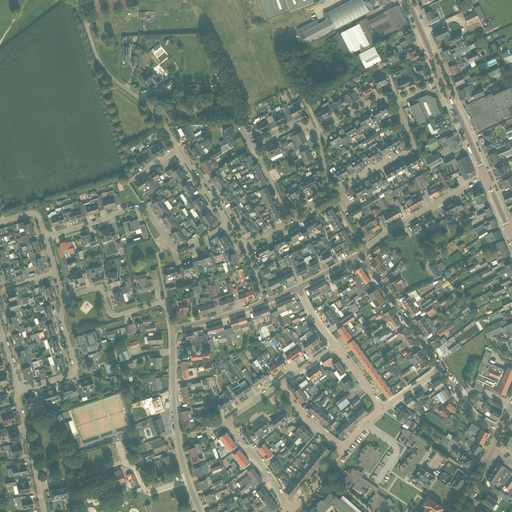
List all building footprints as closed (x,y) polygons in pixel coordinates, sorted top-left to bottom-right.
[(312,0),(258,0),(265,20),(314,3),(312,0)] [(352,0),(350,1),(358,18),(375,9),(374,6),(372,7),(371,6),(369,2),(368,0),(352,0)] [(337,29),(358,18),(350,1),(328,12),(331,18),(336,29),(337,29)] [(432,10),(425,13),(429,21),(431,19),(433,23),(437,21),(444,18),(442,14),(439,8),(440,8),(437,2),(434,3),(430,5),(432,10)] [(479,5),(474,8),(475,12),(479,19),(484,17),(479,5)] [(399,13),(397,9),(393,11),(372,22),(369,23),(377,39),(390,32),(389,31),(388,29),(391,28),(392,29),(391,29),(392,31),(405,25),(399,13)] [(297,30),(305,45),(336,29),(331,18),(328,12),(323,14),(326,20),(306,30),(304,26),(297,30)] [(464,18),(468,26),(479,20),(479,19),(475,12),(464,18)] [(437,31),(433,32),(437,40),(441,39),(444,38),(445,38),(450,35),(446,26),(444,27),(444,26),(443,27),(437,30),(437,31)] [(400,45),(395,47),(398,52),(403,50),(402,47),(408,44),(411,43),(416,40),(412,32),(407,35),(404,36),(405,38),(399,41),(400,45)] [(445,38),(444,38),(447,45),(454,42),(455,42),(456,42),(453,36),(451,37),(450,35),(445,38)] [(444,57),(459,51),(464,48),(460,39),(455,42),(457,47),(450,50),(449,49),(442,52),(444,57)] [(158,43),(150,51),(155,56),(158,54),(159,55),(161,53),(159,50),(162,47),(158,43)] [(374,46),(372,48),(371,45),(360,51),(361,53),(359,54),(366,68),(381,60),(374,46)] [(127,48),(127,46),(122,46),(122,52),(123,52),(123,60),(126,60),(126,63),(130,63),(131,60),(130,60),(130,54),(130,48),(127,48)] [(468,46),(464,48),(459,51),(444,57),(447,62),(454,59),(455,61),(462,58),(460,54),(470,50),(468,46)] [(414,49),(407,53),(408,54),(411,61),(419,57),(417,53),(415,50),(414,49)] [(386,61),(386,62),(387,65),(391,63),(399,59),(398,57),(406,53),(405,50),(396,54),(397,56),(390,59),(386,61)] [(476,52),(466,56),(469,62),(479,57),(476,52)] [(503,58),(505,64),(511,61),(511,55),(503,58)] [(390,75),(389,70),(387,67),(387,66),(386,62),(380,64),(382,69),(384,74),(381,75),(382,77),(375,81),(376,84),(378,88),(385,85),(385,86),(385,85),(385,84),(386,84),(386,85),(390,83),(387,76),(390,75)] [(465,67),(463,62),(456,65),(456,64),(453,65),(449,67),(452,75),(457,73),(462,71),(461,68),(465,67)] [(423,67),(416,70),(420,80),(428,76),(423,67)] [(147,83),(148,84),(150,83),(152,84),(151,85),(155,89),(163,82),(159,77),(158,78),(152,70),(147,75),(143,78),(144,80),(146,83),(147,83)] [(491,80),(497,77),(497,76),(494,71),(488,74),(491,80)] [(482,75),(479,76),(476,77),(475,75),(470,78),(469,76),(469,77),(468,73),(459,77),(454,79),(457,85),(461,83),(464,82),(463,79),(467,78),(469,83),(483,76),(482,75)] [(410,74),(402,78),(403,81),(406,87),(412,84),(410,80),(413,79),(410,74)] [(173,75),(164,83),(168,87),(170,85),(172,86),(177,86),(180,86),(177,83),(178,81),(173,75)] [(403,81),(402,78),(394,81),(396,86),(399,85),(401,89),(406,87),(403,81)] [(370,86),(373,84),(371,80),(370,80),(369,80),(366,82),(363,84),(365,87),(362,89),(366,95),(373,91),(370,86)] [(468,102),(485,95),(482,89),(476,92),(472,84),(471,82),(467,84),(468,86),(459,90),(460,91),(459,91),(462,98),(466,96),(468,102)] [(478,129),(483,127),(503,118),(504,122),(511,118),(511,112),(510,108),(511,106),(511,86),(511,85),(499,90),(493,93),(467,104),(467,105),(468,104),(478,129)] [(347,94),(344,96),(345,98),(348,103),(351,101),(352,103),(359,99),(357,94),(359,92),(357,88),(356,87),(350,90),(351,93),(348,95),(347,94)] [(419,103),(427,121),(441,115),(441,114),(443,113),(437,100),(433,99),(434,98),(431,97),(430,98),(427,96),(416,101),(417,103),(419,103)] [(348,103),(345,98),(340,100),(340,99),(333,103),(335,107),(338,111),(343,108),(342,107),(348,103)] [(293,105),(294,107),(298,116),(303,113),(301,109),(305,107),(301,99),(298,101),(298,102),(293,104),(293,105)] [(321,120),(325,118),(325,119),(329,116),(332,115),(328,109),(331,107),(327,100),(321,104),(324,109),(317,113),(319,116),(321,120)] [(410,106),(418,125),(427,121),(419,103),(417,103),(410,106)] [(294,107),(289,109),(287,104),(283,105),(284,107),(285,109),(288,115),(291,113),(293,118),(298,116),(294,107)] [(388,115),(393,113),(389,107),(386,108),(384,104),(379,107),(383,114),(385,117),(385,118),(388,115)] [(172,121),(176,118),(177,117),(176,116),(179,114),(179,113),(180,112),(178,109),(176,110),(173,105),(171,106),(167,108),(170,112),(167,114),(172,121)] [(288,115),(285,109),(284,107),(280,109),(281,110),(276,112),(282,123),(287,121),(284,116),(288,115)] [(375,113),(373,114),(374,117),(377,121),(385,117),(383,114),(379,107),(373,110),(375,113)] [(271,114),(272,115),(269,117),(271,123),(275,121),(277,126),(282,123),(276,112),(271,114)] [(379,126),(377,121),(374,117),(371,118),(368,113),(363,116),(369,127),(372,125),(374,124),(377,128),(379,126)] [(260,121),(265,131),(270,129),(268,124),(271,123),(269,117),(267,114),(264,115),(265,118),(260,121)] [(367,128),(369,127),(363,116),(358,119),(361,124),(359,126),(361,131),(362,131),(367,128)] [(437,129),(439,133),(444,131),(448,129),(445,121),(446,121),(445,117),(443,118),(443,117),(441,118),(441,117),(440,118),(433,121),(434,122),(430,123),(432,127),(433,131),(437,129)] [(260,133),(265,131),(260,121),(259,118),(254,120),(255,121),(253,122),(254,124),(252,125),(255,130),(258,129),(260,133)] [(358,125),(355,127),(353,122),(348,125),(354,137),(355,137),(358,135),(357,133),(361,131),(359,126),(358,125)] [(346,139),(347,142),(351,140),(351,139),(354,137),(348,125),(343,128),(345,133),(342,134),(346,139)] [(194,135),(195,138),(202,133),(200,130),(193,134),(189,126),(187,127),(187,126),(178,130),(181,136),(184,135),(186,139),(194,135)] [(235,135),(231,126),(228,127),(227,126),(223,128),(225,134),(223,136),(224,139),(220,142),(222,147),(234,140),(232,136),(235,135)] [(496,138),(496,137),(497,136),(494,130),(487,133),(488,133),(483,135),(487,144),(485,145),(487,150),(495,146),(496,148),(498,147),(499,147),(499,146),(500,146),(500,145),(501,144),(501,143),(501,142),(501,141),(500,141),(500,140),(499,139),(498,138),(497,138),(496,138)] [(290,133),(291,137),(293,136),(295,140),(304,136),(302,132),(297,134),(296,131),(290,133)] [(339,146),(343,144),(341,142),(346,139),(342,134),(340,136),(337,131),(332,134),(339,146)] [(205,135),(203,133),(204,132),(203,132),(202,133),(195,138),(197,141),(202,138),(202,137),(205,135)] [(339,146),(332,134),(327,137),(330,141),(327,143),(330,149),(334,146),(335,149),(339,147),(339,146)] [(306,141),(304,136),(295,140),(292,142),(294,147),(293,147),(295,151),(296,150),(302,147),(303,147),(302,143),(306,141)] [(392,137),(398,147),(403,144),(398,137),(395,139),(394,136),(392,137)] [(448,136),(443,138),(441,138),(443,142),(442,143),(444,146),(444,147),(445,147),(446,147),(447,147),(448,147),(449,147),(450,150),(458,146),(453,136),(448,137),(448,136)] [(392,137),(390,138),(392,141),(389,142),(393,150),(398,147),(392,137)] [(161,145),(156,148),(161,154),(166,151),(164,149),(167,147),(162,140),(160,142),(161,145)] [(500,160),(501,163),(505,161),(504,157),(511,152),(511,150),(511,148),(511,147),(511,140),(504,145),(506,149),(497,153),(496,152),(489,155),(487,156),(491,163),(493,162),(500,160)] [(383,142),(389,152),(393,150),(389,142),(386,144),(384,141),(383,142)] [(384,155),(389,152),(383,142),(381,143),(383,146),(379,148),(381,151),(384,155)] [(195,158),(199,155),(201,157),(206,153),(204,150),(206,148),(203,143),(199,145),(196,147),(195,145),(192,147),(193,148),(191,150),(190,150),(195,158)] [(284,150),(283,146),(282,146),(279,147),(277,143),(272,145),(277,155),(285,151),(284,150)] [(277,155),(272,145),(267,147),(269,152),(266,153),(268,159),(273,157),(277,155)] [(370,150),(376,160),(381,157),(378,153),(381,151),(379,148),(378,145),(375,147),(374,145),(369,148),(370,150)] [(161,154),(156,148),(153,150),(151,147),(147,149),(150,155),(153,153),(156,158),(161,154)] [(303,151),(302,147),(296,150),(298,153),(300,153),(302,157),(310,153),(308,148),(303,151)] [(145,156),(142,158),(146,164),(151,161),(148,157),(150,155),(147,149),(142,152),(145,156)] [(213,159),(222,153),(219,149),(209,155),(211,158),(212,160),(213,159)] [(371,163),(376,160),(370,150),(367,152),(366,150),(361,153),(362,154),(366,160),(369,159),(371,163)] [(305,166),(310,163),(308,160),(313,158),(310,153),(302,157),(304,162),(302,163),(304,166),(305,166)] [(418,153),(413,156),(417,163),(420,162),(422,164),(424,163),(422,161),(420,157),(418,153)] [(443,161),(441,157),(439,154),(438,153),(425,160),(431,169),(443,161)] [(357,156),(354,158),(360,169),(365,166),(363,162),(366,160),(362,154),(357,156)] [(141,168),(146,164),(142,158),(140,155),(132,160),(136,166),(139,165),(141,168)] [(243,165),(252,160),(250,155),(245,157),(243,159),(244,162),(242,163),(243,165)] [(413,156),(408,159),(414,169),(416,168),(414,165),(417,163),(413,156)] [(453,156),(445,161),(447,166),(456,160),(453,156)] [(472,166),(468,156),(464,158),(460,160),(457,162),(460,171),(472,166)] [(218,166),(216,163),(214,160),(213,159),(212,160),(211,158),(201,164),(204,170),(203,170),(206,174),(217,167),(218,166)] [(356,172),(360,169),(354,158),(351,160),(351,161),(347,164),(350,169),(353,168),(356,172)] [(413,170),(414,169),(408,159),(404,161),(407,167),(408,169),(411,167),(413,170)] [(247,168),(250,167),(255,165),(252,160),(243,165),(243,166),(246,165),(247,168)] [(404,169),(407,167),(404,161),(403,160),(398,162),(404,173),(405,172),(404,169)] [(508,174),(511,172),(506,161),(505,161),(501,163),(499,164),(500,167),(497,169),(500,176),(508,172),(508,174)] [(402,174),(404,173),(398,162),(393,165),(398,173),(401,171),(402,174)] [(255,165),(250,167),(252,171),(249,172),(250,173),(260,169),(257,164),(255,165)] [(340,169),(345,178),(350,175),(348,171),(350,169),(347,164),(343,166),(343,167),(340,169)] [(214,184),(224,177),(221,173),(228,168),(226,165),(219,170),(219,169),(213,173),(215,176),(211,179),(211,180),(210,180),(211,183),(213,182),(214,184)] [(398,173),(393,165),(389,168),(395,178),(396,177),(395,174),(398,173)] [(464,180),(476,175),(472,166),(460,171),(462,175),(464,180)] [(171,175),(173,178),(176,176),(183,172),(180,167),(175,170),(173,167),(166,172),(168,176),(170,176),(171,175)] [(340,181),(345,178),(340,169),(339,167),(335,170),(336,170),(331,173),(335,179),(338,177),(340,181)] [(395,178),(389,168),(384,171),(388,178),(392,176),(393,179),(395,178)] [(250,175),(253,174),(255,177),(262,174),(260,169),(250,173),(250,175)] [(154,179),(152,180),(155,186),(157,188),(160,186),(159,184),(163,181),(156,171),(151,174),(154,179)] [(173,178),(172,179),(174,183),(176,181),(178,185),(183,182),(182,179),(186,176),(187,176),(185,173),(184,174),(183,172),(176,176),(173,178)] [(307,177),(313,187),(318,185),(317,182),(319,180),(317,172),(312,173),(312,174),(307,177)] [(434,187),(439,194),(446,190),(443,186),(447,184),(440,172),(436,174),(440,181),(433,185),(434,187)] [(255,177),(256,180),(254,182),(254,183),(264,178),(262,174),(255,177)] [(379,174),(374,177),(378,185),(380,188),(383,186),(383,185),(387,182),(386,181),(384,177),(381,178),(379,174)] [(427,185),(423,178),(421,175),(415,178),(421,188),(427,185)] [(368,186),(372,191),(373,194),(378,191),(375,187),(378,185),(374,177),(373,177),(373,176),(370,178),(370,179),(369,180),(371,184),(368,186)] [(511,176),(510,177),(510,178),(502,181),(505,188),(509,187),(510,190),(511,189),(511,188),(511,176)] [(148,191),(148,192),(152,190),(151,189),(155,186),(152,180),(149,182),(146,177),(141,181),(145,187),(148,191)] [(229,181),(227,182),(224,177),(214,184),(217,189),(222,185),(223,188),(229,185),(229,184),(230,183),(229,181)] [(300,182),(303,188),(305,191),(305,190),(307,189),(308,190),(313,187),(307,177),(302,180),(301,178),(298,179),(300,182)] [(259,187),(262,186),(267,183),(264,178),(254,183),(255,185),(258,183),(259,187)] [(142,189),(145,187),(141,181),(136,184),(139,189),(137,191),(140,196),(143,194),(144,193),(142,189)] [(184,188),(186,191),(193,187),(190,182),(185,185),(183,182),(178,185),(181,190),(184,188)] [(224,199),(234,192),(235,191),(232,187),(235,185),(233,182),(229,185),(223,188),(225,191),(220,194),(224,199)] [(293,188),(298,196),(302,194),(300,189),(303,188),(300,182),(297,184),(298,186),(293,188)] [(371,194),(372,191),(368,186),(366,187),(363,183),(358,186),(363,194),(366,192),(367,194),(369,195),(371,194)] [(430,189),(427,191),(429,194),(431,198),(439,194),(434,187),(433,185),(429,187),(430,189)] [(287,189),(284,191),(287,197),(290,195),(293,199),(298,196),(293,188),(292,186),(287,189)] [(353,195),(356,201),(364,196),(363,194),(358,186),(353,189),(356,193),(353,195)] [(188,200),(193,197),(192,194),(196,191),(193,187),(186,191),(182,194),(184,197),(187,201),(188,200)] [(257,194),(260,192),(261,195),(271,191),(270,189),(268,190),(266,187),(262,189),(259,190),(256,192),(257,194)] [(506,196),(503,197),(509,211),(511,209),(511,188),(511,189),(511,191),(511,193),(511,194),(510,192),(505,194),(506,196)] [(484,195),(484,196),(485,195),(482,190),(479,191),(478,189),(472,192),(473,192),(474,193),(473,194),(476,199),(484,195)] [(114,190),(106,193),(107,196),(111,208),(117,206),(115,200),(118,199),(118,201),(118,198),(116,193),(115,193),(114,190)] [(260,200),(261,202),(271,197),(269,194),(271,193),(271,191),(261,195),(263,199),(260,200)] [(237,197),(234,192),(224,199),(227,204),(231,200),(233,203),(239,200),(239,199),(241,198),(239,196),(237,197)] [(409,211),(417,207),(413,200),(410,194),(405,197),(407,201),(405,202),(409,211)] [(99,198),(100,202),(101,204),(104,203),(105,209),(111,208),(107,196),(103,197),(102,195),(98,196),(99,198)] [(152,204),(155,209),(162,204),(160,201),(162,200),(159,195),(158,196),(154,198),(156,201),(152,204)] [(417,198),(413,200),(417,207),(424,203),(422,198),(419,195),(416,197),(417,198)] [(478,208),(478,209),(482,208),(485,206),(483,203),(486,201),(484,196),(484,195),(476,199),(475,199),(477,203),(474,205),(476,209),(478,208)] [(195,200),(193,197),(188,200),(187,201),(187,202),(189,206),(191,209),(193,208),(203,202),(200,197),(195,200)] [(264,202),(266,205),(275,201),(274,199),(272,200),(271,197),(261,202),(261,203),(264,202)] [(100,202),(99,198),(90,201),(92,206),(94,214),(100,212),(99,210),(102,209),(101,204),(100,202)] [(233,214),(241,209),(238,204),(243,201),(241,198),(239,199),(239,200),(233,203),(235,206),(230,209),(233,214)] [(384,210),(388,208),(382,198),(379,200),(384,210)] [(87,210),(88,215),(94,214),(92,206),(90,201),(82,204),(83,209),(84,211),(87,210)] [(265,210),(265,211),(275,207),(274,203),(276,202),(275,201),(266,205),(267,209),(265,210)] [(455,214),(458,213),(456,210),(459,209),(463,207),(459,201),(456,203),(455,202),(450,205),(455,214)] [(164,213),(169,210),(166,206),(167,206),(165,202),(162,204),(155,209),(158,214),(163,211),(164,213)] [(195,212),(195,211),(198,215),(203,212),(201,209),(206,206),(203,202),(193,208),(195,212)] [(73,207),(77,219),(83,217),(81,210),(83,209),(82,204),(73,206),(73,207)] [(449,218),(455,214),(450,205),(444,208),(449,218)] [(65,210),(67,217),(70,216),(71,221),(77,219),(73,207),(65,210)] [(241,215),(243,218),(249,215),(247,212),(244,207),(241,209),(233,214),(237,218),(241,215)] [(269,212),(270,215),(280,210),(279,209),(277,210),(275,207),(265,211),(266,213),(269,212)] [(391,213),(395,219),(402,215),(398,207),(394,209),(395,211),(391,213)] [(487,217),(493,214),(490,207),(483,210),(482,208),(478,209),(476,210),(476,211),(479,217),(485,214),(487,217)] [(327,217),(336,212),(335,210),(333,212),(331,208),(330,209),(324,213),(322,214),(323,216),(326,214),(327,216),(327,217)] [(166,216),(161,219),(165,224),(172,219),(174,218),(172,215),(172,214),(174,213),(172,209),(169,210),(164,213),(166,216)] [(374,218),(379,216),(375,209),(370,212),(374,218)] [(67,217),(65,210),(62,210),(59,211),(58,211),(56,212),(57,214),(57,217),(60,224),(65,223),(64,218),(67,217)] [(272,218),(269,220),(270,221),(280,217),(278,213),(281,212),(280,210),(270,215),(272,218)] [(200,221),(202,224),(213,217),(210,212),(205,215),(203,212),(198,215),(201,220),(200,221)] [(327,224),(337,218),(335,215),(337,214),(336,212),(327,217),(329,221),(327,222),(327,224)] [(388,223),(395,219),(391,213),(388,215),(387,213),(383,215),(388,223)] [(473,213),(470,214),(467,216),(459,220),(461,225),(466,223),(476,219),(473,213)] [(57,217),(57,214),(53,215),(53,216),(48,218),(50,222),(52,221),(54,226),(60,224),(57,217)] [(245,221),(240,224),(240,225),(241,227),(242,227),(243,229),(254,222),(251,218),(249,215),(243,218),(245,221)] [(208,231),(213,227),(211,224),(216,221),(213,217),(202,224),(204,227),(206,226),(208,231)] [(427,223),(425,224),(428,230),(433,227),(434,228),(436,231),(448,225),(445,219),(437,224),(434,219),(433,220),(431,217),(425,221),(427,223)] [(310,220),(309,221),(313,229),(316,234),(320,231),(322,233),(324,232),(323,227),(321,224),(320,222),(319,220),(316,222),(314,218),(313,218),(312,218),(310,219),(310,220)] [(328,225),(331,224),(333,227),(342,221),(341,220),(339,221),(337,218),(327,224),(328,225)] [(486,228),(490,226),(491,228),(494,227),(498,225),(495,218),(491,220),(489,221),(483,223),(473,229),(476,233),(485,227),(485,228),(486,228)] [(135,230),(136,230),(141,229),(138,219),(132,221),(133,221),(130,222),(130,220),(123,222),(126,233),(133,231),(133,230),(135,230)] [(172,219),(165,224),(168,229),(172,226),(174,228),(179,225),(176,221),(174,222),(172,219)] [(368,223),(373,231),(380,227),(376,219),(368,223)] [(366,235),(373,231),(368,223),(367,220),(359,224),(361,228),(363,231),(366,235)] [(25,224),(24,221),(18,223),(20,229),(19,229),(20,232),(24,231),(32,229),(30,223),(25,224)] [(255,221),(254,222),(243,229),(245,231),(244,231),(245,234),(246,233),(251,230),(253,233),(259,229),(260,229),(255,221)] [(306,228),(303,229),(307,235),(310,233),(312,232),(311,230),(313,229),(309,221),(304,224),(306,228)] [(336,232),(338,230),(342,227),(341,224),(343,223),(342,221),(333,227),(335,230),(332,231),(333,233),(336,232)] [(413,234),(416,238),(418,240),(422,239),(420,235),(418,235),(416,232),(418,230),(420,233),(423,232),(421,229),(418,223),(412,227),(415,232),(413,234)] [(171,234),(175,239),(186,231),(184,228),(182,229),(179,225),(174,228),(176,231),(171,234)] [(293,230),(298,238),(303,235),(304,237),(307,235),(303,229),(300,231),(298,227),(293,230)] [(22,241),(29,239),(28,237),(35,234),(33,228),(32,229),(24,231),(20,232),(21,236),(22,241)] [(339,232),(337,233),(334,235),(335,237),(338,235),(340,238),(349,233),(348,231),(346,232),(344,229),(339,232)] [(107,230),(100,232),(101,237),(102,239),(103,243),(107,242),(116,239),(116,236),(114,232),(110,233),(110,231),(107,230)] [(288,239),(291,244),(294,242),(295,243),(299,241),(298,238),(293,230),(288,233),(291,237),(288,239)] [(492,231),(484,236),(488,243),(496,240),(497,239),(501,237),(498,230),(493,233),(492,231)] [(186,231),(175,239),(178,244),(182,241),(184,243),(185,243),(189,240),(187,237),(185,234),(187,233),(186,231)] [(342,243),(349,239),(347,236),(350,234),(349,233),(340,238),(342,243)] [(97,244),(94,236),(90,237),(89,234),(81,237),(83,241),(84,246),(91,244),(91,246),(97,244)] [(217,243),(219,246),(228,240),(225,235),(223,236),(221,234),(215,238),(218,242),(217,243)] [(291,244),(288,239),(285,240),(283,236),(278,238),(282,247),(284,250),(289,248),(288,246),(291,244)] [(275,245),(272,247),(275,252),(276,254),(279,253),(280,248),(282,247),(278,238),(273,241),(275,245)] [(26,246),(27,249),(30,248),(31,248),(38,246),(37,240),(31,242),(30,239),(29,239),(22,241),(24,246),(26,246)] [(352,243),(349,239),(342,243),(341,244),(343,249),(345,248),(346,249),(352,245),(351,244),(352,243)] [(121,240),(116,241),(118,250),(119,250),(121,255),(124,254),(124,250),(123,248),(122,245),(121,240)] [(225,253),(229,252),(230,252),(228,247),(232,245),(228,240),(219,246),(221,250),(222,249),(223,250),(225,253)] [(63,252),(59,253),(61,258),(63,266),(67,265),(64,257),(64,255),(74,252),(73,247),(73,248),(72,246),(71,241),(68,242),(69,244),(67,244),(66,241),(60,243),(63,252)] [(496,252),(506,248),(503,241),(498,243),(496,243),(497,244),(493,245),(496,252)] [(310,249),(313,254),(316,253),(313,247),(311,243),(307,245),(309,250),(310,249)] [(267,244),(262,246),(268,258),(272,256),(271,254),(275,252),(272,247),(269,248),(267,244)] [(0,256),(5,255),(9,254),(6,246),(6,245),(0,247),(0,256)] [(27,253),(29,258),(37,255),(36,252),(40,251),(38,246),(31,248),(30,248),(27,249),(28,253),(27,253)] [(259,253),(256,255),(257,258),(259,261),(262,259),(263,262),(268,260),(268,258),(262,246),(256,249),(259,253)] [(375,263),(377,266),(383,261),(386,259),(389,257),(386,254),(383,256),(380,252),(382,250),(378,246),(372,251),(375,254),(376,255),(373,257),(373,258),(372,259),(375,263)] [(509,254),(506,248),(496,252),(499,258),(502,257),(509,254)] [(321,255),(318,257),(321,262),(324,260),(325,262),(333,258),(330,254),(330,253),(328,250),(320,254),(321,255)] [(209,252),(203,254),(206,262),(207,266),(216,263),(214,258),(211,259),(209,252)] [(230,255),(229,252),(225,253),(223,254),(225,263),(229,262),(237,259),(235,253),(230,255)] [(9,254),(5,255),(0,256),(0,262),(5,261),(6,264),(10,263),(9,260),(10,259),(9,254)] [(200,263),(197,264),(199,271),(204,270),(203,267),(204,267),(207,266),(206,262),(203,254),(197,256),(200,263)] [(31,266),(35,265),(43,263),(41,257),(38,258),(37,255),(29,258),(31,263),(29,263),(28,265),(28,266),(28,267),(31,266)] [(293,265),(290,259),(288,256),(288,255),(284,257),(289,267),(293,265)] [(291,255),(289,257),(290,259),(293,265),(293,266),(295,271),(298,269),(301,275),(302,275),(304,275),(304,274),(307,272),(305,267),(304,266),(303,263),(303,262),(302,262),(299,263),(299,262),(298,261),(297,261),(295,261),(293,258),(291,255)] [(308,261),(309,264),(307,265),(309,268),(312,266),(313,269),(320,265),(317,260),(315,256),(311,257),(312,258),(308,261)] [(389,257),(377,266),(378,268),(382,273),(386,270),(387,271),(391,268),(388,264),(391,260),(390,259),(389,257)] [(228,271),(231,270),(234,269),(233,266),(239,264),(237,259),(229,262),(225,263),(226,265),(228,271)] [(192,260),(187,262),(191,274),(199,271),(197,264),(194,265),(192,260)] [(183,269),(180,270),(182,277),(191,274),(187,262),(181,264),(183,269)] [(500,271),(501,274),(511,268),(511,262),(505,266),(506,268),(499,271),(500,271)] [(14,267),(11,268),(11,266),(10,263),(6,264),(7,267),(2,269),(3,274),(14,271),(15,271),(14,267)] [(43,263),(35,265),(36,269),(34,270),(36,274),(41,273),(40,270),(44,269),(43,263)] [(101,273),(101,271),(105,269),(105,263),(102,263),(102,267),(100,267),(99,267),(95,268),(89,269),(92,278),(96,277),(96,278),(101,276),(101,273)] [(400,263),(395,271),(397,274),(403,269),(400,263)] [(435,278),(441,275),(435,264),(429,268),(435,278)] [(182,277),(180,270),(180,268),(177,269),(175,266),(170,267),(173,276),(175,275),(177,279),(182,277)] [(165,281),(169,280),(168,278),(173,276),(170,267),(164,269),(165,273),(163,274),(165,281)] [(266,278),(270,276),(272,276),(268,267),(266,268),(262,271),(266,278)] [(360,271),(362,270),(361,267),(356,270),(354,272),(355,274),(354,275),(355,276),(359,274),(361,272),(360,271)] [(21,269),(23,274),(24,278),(29,276),(29,274),(27,268),(21,269)] [(483,277),(492,272),(491,268),(481,273),(483,277)] [(501,286),(503,285),(511,282),(509,277),(509,276),(511,274),(511,268),(501,274),(503,280),(499,281),(501,286)] [(285,276),(288,282),(295,278),(292,274),(292,272),(290,269),(283,272),(285,276)] [(355,279),(353,281),(354,283),(355,283),(357,282),(356,280),(361,277),(365,274),(364,272),(362,270),(360,271),(361,272),(359,274),(355,276),(354,278),(355,279)] [(15,281),(24,278),(23,274),(15,276),(14,271),(3,274),(5,280),(8,279),(10,282),(15,281)] [(112,287),(116,286),(121,284),(120,280),(118,280),(117,277),(118,271),(113,271),(113,273),(108,272),(108,277),(110,277),(111,282),(110,283),(112,287)] [(66,277),(68,284),(75,282),(76,284),(79,283),(85,281),(83,277),(82,273),(71,276),(70,275),(66,277)] [(152,283),(151,280),(147,281),(145,274),(136,276),(137,283),(139,282),(140,286),(138,286),(139,292),(154,289),(152,283)] [(366,279),(368,278),(367,276),(365,274),(361,277),(356,280),(357,282),(355,283),(357,284),(363,280),(365,278),(366,279)] [(396,293),(400,290),(403,288),(400,284),(403,282),(398,275),(391,280),(392,282),(390,284),(396,293)] [(270,279),(269,278),(267,279),(272,289),(281,285),(278,280),(278,279),(276,276),(270,279)] [(370,281),(368,278),(366,279),(365,278),(363,280),(357,284),(360,290),(358,292),(359,294),(365,290),(363,288),(367,285),(366,284),(370,281)] [(440,280),(432,283),(435,289),(446,281),(444,278),(441,281),(440,280)] [(481,284),(484,288),(493,284),(490,279),(481,284)] [(448,280),(441,285),(444,288),(447,285),(451,291),(454,289),(450,283),(448,280)] [(192,292),(200,290),(198,285),(201,284),(200,281),(197,282),(194,283),(190,284),(192,292)] [(318,285),(321,290),(322,293),(323,294),(331,289),(329,286),(328,286),(325,281),(318,285)] [(45,285),(39,287),(41,292),(42,295),(52,292),(51,286),(46,288),(45,285)] [(310,295),(312,299),(322,293),(321,290),(318,285),(311,289),(313,293),(310,295)] [(505,291),(503,285),(501,286),(491,291),(494,296),(505,291)] [(126,286),(119,288),(120,292),(113,294),(115,298),(117,304),(125,302),(123,294),(128,293),(126,286)] [(233,288),(233,290),(234,290),(235,295),(238,294),(241,302),(248,300),(245,293),(244,289),(238,291),(237,286),(236,287),(233,288)] [(245,293),(248,300),(255,297),(251,286),(247,288),(249,292),(245,293)] [(372,300),(380,294),(375,287),(367,293),(372,300)] [(17,290),(17,288),(12,289),(13,292),(7,294),(9,302),(20,299),(22,298),(20,294),(16,295),(15,291),(17,290)] [(336,290),(332,292),(338,301),(342,298),(336,290)] [(406,299),(402,302),(407,309),(413,304),(412,303),(415,301),(416,301),(421,298),(415,290),(407,294),(410,297),(406,299)] [(52,292),(42,295),(44,301),(45,300),(46,303),(51,302),(50,299),(54,298),(52,292)] [(226,299),(229,306),(235,304),(234,299),(233,297),(231,293),(228,294),(225,295),(226,299)] [(385,301),(380,294),(372,300),(377,306),(374,309),(377,313),(379,311),(380,311),(383,308),(381,305),(385,301)] [(491,302),(502,297),(501,294),(489,300),(491,302)] [(195,302),(194,297),(193,295),(182,297),(183,301),(184,301),(184,304),(182,305),(182,302),(181,301),(177,301),(178,306),(179,306),(180,311),(181,315),(187,314),(186,310),(189,309),(188,304),(187,300),(189,300),(190,303),(195,302)] [(219,302),(220,304),(222,309),(229,306),(226,299),(222,301),(221,296),(218,297),(219,302)] [(287,310),(289,314),(295,311),(296,309),(295,307),(298,306),(297,302),(293,303),(291,298),(284,302),(287,310)] [(343,306),(344,308),(347,305),(342,298),(339,300),(343,306)] [(424,310),(434,303),(431,298),(424,303),(425,305),(422,307),(424,310)] [(17,312),(19,312),(21,311),(20,307),(18,308),(17,304),(21,303),(20,299),(9,302),(8,302),(10,311),(16,309),(17,312)] [(206,301),(209,312),(216,310),(215,305),(214,303),(213,299),(206,301)] [(209,312),(206,301),(202,302),(200,303),(201,307),(200,307),(201,309),(202,314),(209,312)] [(412,315),(416,313),(419,310),(417,307),(419,306),(415,301),(412,303),(413,304),(407,309),(412,315)] [(278,321),(279,322),(279,323),(283,321),(282,317),(289,314),(287,310),(284,302),(276,305),(278,310),(275,312),(277,317),(278,321)] [(44,304),(39,305),(36,306),(37,311),(44,309),(45,313),(52,311),(50,305),(45,307),(44,304)] [(324,313),(328,319),(337,313),(335,310),(336,310),(333,306),(333,307),(331,305),(329,306),(323,309),(325,312),(324,313)] [(261,311),(263,316),(265,321),(272,318),(269,308),(261,311)] [(390,320),(390,321),(396,317),(391,310),(384,315),(385,318),(386,317),(389,321),(390,320)] [(45,313),(45,315),(37,318),(39,324),(48,321),(49,321),(48,318),(54,316),(52,311),(45,313)] [(261,311),(253,314),(255,319),(257,323),(259,322),(258,318),(263,316),(261,311)] [(20,316),(19,312),(17,312),(11,314),(12,317),(6,318),(8,324),(17,321),(17,319),(20,316)] [(337,313),(328,319),(332,325),(342,318),(341,317),(338,312),(337,313)] [(345,320),(351,316),(348,312),(344,315),(341,317),(342,318),(344,321),(345,320)] [(298,315),(294,317),(291,318),(294,325),(297,323),(301,321),(300,319),(298,315)] [(347,323),(348,324),(355,319),(352,315),(351,316),(345,320),(347,323)] [(246,316),(238,319),(241,328),(241,329),(248,326),(249,326),(246,316)] [(389,321),(386,323),(391,330),(393,328),(393,329),(396,326),(400,324),(396,317),(390,321),(390,320),(389,321)] [(421,319),(417,322),(419,325),(418,326),(420,328),(421,328),(422,329),(430,323),(432,322),(429,318),(427,318),(426,319),(424,317),(421,319)] [(140,332),(151,330),(156,329),(155,325),(149,326),(149,323),(151,323),(150,319),(143,321),(143,324),(141,324),(141,327),(140,328),(140,332)] [(233,331),(241,329),(241,328),(238,319),(230,322),(233,331)] [(478,320),(483,329),(486,327),(481,319),(478,320)] [(18,324),(17,321),(8,324),(10,330),(15,328),(16,331),(24,328),(22,323),(18,324)] [(47,330),(54,328),(53,322),(49,324),(48,321),(39,324),(38,324),(39,329),(46,327),(47,330)] [(433,321),(432,322),(422,329),(422,330),(421,330),(423,333),(424,333),(427,336),(434,331),(432,328),(435,326),(435,324),(433,321)] [(438,331),(446,326),(446,325),(447,324),(446,321),(444,322),(435,328),(438,331)] [(486,327),(483,329),(487,339),(503,332),(506,331),(511,333),(511,322),(504,327),(502,328),(499,322),(486,327)] [(351,329),(348,324),(347,323),(337,330),(341,336),(351,329)] [(215,326),(218,340),(226,338),(227,342),(232,341),(230,334),(228,328),(224,330),(223,324),(215,326)] [(218,340),(215,326),(207,328),(208,333),(209,338),(213,337),(214,340),(215,341),(218,340)] [(25,331),(24,328),(16,331),(17,333),(16,334),(11,335),(13,341),(23,338),(22,334),(19,335),(19,333),(25,331)] [(56,334),(54,328),(47,330),(48,334),(44,335),(45,340),(46,340),(52,338),(51,335),(56,334)] [(445,328),(438,333),(440,336),(447,331),(445,328)] [(351,329),(341,336),(345,341),(355,335),(353,332),(351,329)] [(306,337),(313,346),(319,342),(315,336),(311,330),(305,334),(305,335),(306,337)] [(384,331),(378,336),(381,341),(392,334),(390,330),(385,333),(384,331)] [(405,330),(401,333),(398,336),(400,338),(401,337),(404,341),(410,337),(405,330)] [(197,331),(185,334),(187,340),(190,339),(190,343),(200,340),(206,339),(205,336),(199,337),(198,334),(197,331)] [(511,342),(511,333),(506,331),(503,332),(503,333),(504,334),(510,336),(508,341),(511,342)] [(93,332),(78,336),(81,344),(87,342),(90,351),(98,348),(93,332)] [(271,338),(271,340),(273,342),(274,343),(275,344),(279,340),(282,337),(278,332),(270,337),(271,338)] [(395,333),(387,339),(389,342),(397,336),(395,333)] [(148,344),(158,343),(163,343),(162,335),(157,335),(147,336),(148,340),(148,344)] [(52,338),(46,340),(49,348),(52,347),(59,345),(58,339),(56,340),(55,337),(52,338)] [(307,351),(313,346),(306,337),(301,341),(307,351)] [(404,341),(399,345),(402,348),(405,346),(407,349),(415,344),(410,337),(404,341)] [(444,337),(440,340),(439,338),(431,343),(436,349),(442,345),(447,341),(444,337)] [(24,342),(24,341),(23,338),(13,341),(15,346),(19,345),(20,348),(22,347),(27,346),(28,345),(27,342),(24,342)] [(193,346),(201,345),(200,340),(190,343),(189,343),(189,346),(183,347),(185,355),(195,353),(195,350),(194,350),(193,346)] [(284,352),(295,344),(293,341),(282,349),(284,352)] [(442,345),(436,349),(441,356),(448,351),(445,347),(450,344),(447,341),(442,345)] [(461,347),(458,343),(450,349),(453,353),(461,347)] [(292,352),(296,358),(302,354),(296,344),(295,344),(290,348),(292,352)] [(27,346),(22,347),(22,350),(16,352),(18,358),(26,355),(25,350),(28,349),(30,348),(29,345),(28,345),(27,346)] [(52,347),(49,348),(50,353),(50,354),(51,357),(57,355),(56,352),(61,350),(59,345),(52,347)] [(351,352),(381,393),(383,392),(386,396),(394,390),(392,388),(390,389),(359,346),(351,352)] [(492,353),(491,353),(492,351),(491,351),(492,349),(488,347),(486,351),(481,363),(486,366),(488,363),(492,353)] [(284,352),(287,358),(290,362),(296,358),(292,352),(290,348),(284,352)] [(127,351),(118,353),(120,361),(129,359),(127,351)] [(411,360),(414,365),(419,362),(424,358),(420,351),(412,356),(414,358),(411,360)] [(24,362),(25,364),(28,364),(28,363),(27,361),(28,361),(26,355),(18,358),(20,363),(24,362)] [(52,359),(54,365),(65,362),(63,356),(58,357),(57,355),(51,357),(52,359)] [(322,361),(324,365),(332,359),(329,355),(322,361)] [(275,364),(279,369),(285,365),(279,356),(276,357),(279,361),(275,364)] [(88,372),(91,371),(91,373),(94,373),(96,371),(95,369),(98,369),(99,367),(97,363),(96,362),(95,357),(85,360),(86,364),(88,372)] [(150,358),(150,363),(153,363),(153,368),(156,368),(161,368),(160,358),(155,358),(150,358)] [(419,362),(414,365),(416,369),(420,367),(422,369),(429,364),(424,358),(419,362)] [(191,363),(191,360),(186,361),(181,362),(183,370),(188,369),(188,368),(188,364),(191,363)] [(332,365),(336,370),(342,366),(338,361),(332,365)] [(35,371),(35,370),(32,362),(28,363),(28,364),(25,364),(26,367),(22,369),(23,374),(35,371)] [(54,368),(56,373),(64,371),(63,368),(66,367),(65,362),(54,365),(55,368),(54,368)] [(269,377),(266,373),(265,371),(263,373),(258,366),(257,367),(253,362),(250,364),(255,371),(262,381),(269,377)] [(270,368),(271,369),(274,374),(279,369),(275,364),(272,366),(270,362),(267,364),(270,368)] [(478,370),(479,371),(484,373),(509,384),(511,377),(511,369),(507,367),(506,370),(488,363),(486,366),(481,363),(478,370)] [(340,376),(342,375),(346,372),(342,366),(336,370),(340,376)] [(312,370),(318,379),(326,374),(324,370),(322,372),(318,367),(312,370)] [(184,378),(189,377),(194,376),(193,374),(189,374),(188,369),(183,370),(184,378)] [(307,374),(311,380),(313,383),(318,379),(312,370),(307,374)] [(406,370),(401,374),(398,376),(401,381),(404,379),(403,377),(408,373),(406,370)] [(35,371),(23,374),(25,380),(30,378),(30,381),(33,380),(32,377),(36,376),(35,371)] [(247,371),(244,373),(244,375),(249,381),(252,379),(247,371)] [(255,371),(251,373),(254,378),(255,377),(255,378),(253,380),(252,381),(255,385),(256,386),(262,381),(255,371)] [(510,384),(509,384),(484,373),(479,371),(476,378),(474,382),(476,383),(473,389),(481,392),(486,389),(499,395),(499,396),(503,397),(504,395),(505,395),(510,384)] [(2,385),(8,383),(7,379),(8,378),(7,376),(6,375),(6,374),(1,376),(0,376),(0,391),(3,390),(2,385)] [(152,379),(153,386),(152,386),(152,388),(151,389),(152,391),(153,392),(155,392),(154,390),(156,390),(161,389),(159,378),(154,379),(152,379)] [(94,387),(93,384),(92,379),(80,383),(82,388),(79,389),(81,398),(90,395),(88,389),(94,387)] [(349,380),(345,383),(345,382),(344,383),(341,379),(338,382),(339,384),(345,392),(334,400),(337,405),(350,396),(347,392),(350,390),(354,387),(349,380)] [(433,397),(446,388),(440,380),(432,385),(436,390),(431,393),(433,397)] [(304,393),(312,388),(308,383),(300,389),(300,388),(295,392),(298,397),(304,393)] [(61,387),(63,391),(64,396),(68,395),(71,394),(71,397),(77,395),(76,391),(75,386),(71,387),(70,384),(61,387)] [(230,384),(226,386),(228,389),(227,389),(231,394),(234,392),(237,397),(238,398),(244,394),(240,388),(239,385),(233,389),(231,386),(230,384)] [(247,384),(240,388),(244,394),(251,389),(247,384)] [(315,384),(311,386),(315,392),(318,395),(321,393),(318,389),(315,384)] [(183,395),(188,394),(188,391),(192,391),(191,385),(181,387),(183,395)] [(433,397),(430,399),(431,401),(434,405),(435,407),(436,408),(452,396),(446,388),(433,397)] [(59,399),(57,394),(56,389),(52,390),(48,391),(49,392),(44,394),(46,403),(50,401),(51,402),(55,401),(55,400),(59,399)] [(231,394),(227,389),(223,392),(224,394),(226,398),(222,401),(226,406),(233,402),(229,396),(231,394)] [(431,401),(430,399),(427,395),(425,396),(421,391),(415,396),(422,405),(425,403),(427,405),(431,401)] [(188,394),(183,395),(184,403),(189,402),(194,401),(193,399),(192,393),(188,394)] [(308,399),(304,393),(298,397),(302,403),(308,399)] [(0,407),(5,406),(4,404),(9,403),(8,398),(7,395),(6,394),(0,396),(0,407)] [(39,404),(41,410),(42,413),(46,412),(44,406),(43,401),(39,402),(38,397),(35,398),(34,396),(30,398),(30,399),(26,401),(28,408),(30,407),(31,408),(31,409),(32,409),(33,409),(34,408),(35,408),(35,407),(35,406),(39,404)] [(141,401),(144,409),(148,408),(150,416),(155,414),(155,413),(158,412),(158,413),(161,412),(161,411),(162,410),(158,399),(152,401),(152,400),(151,397),(148,399),(141,401)] [(358,398),(353,402),(354,404),(352,406),(353,408),(356,406),(355,405),(360,401),(358,398)] [(415,407),(417,411),(421,408),(419,405),(418,405),(416,402),(415,403),(411,398),(405,402),(408,407),(412,404),(415,407)] [(220,411),(226,406),(222,401),(216,405),(214,402),(212,404),(212,408),(214,410),(218,408),(220,411)] [(311,406),(308,410),(313,414),(318,409),(319,406),(318,405),(319,405),(316,403),(313,405),(311,406)] [(445,408),(452,413),(456,409),(449,403),(445,408)] [(492,415),(490,418),(497,421),(500,414),(493,410),(493,411),(490,409),(491,407),(485,404),(484,405),(482,410),(485,411),(492,414),(492,415)] [(368,413),(363,407),(359,411),(358,411),(363,417),(368,413)] [(443,407),(439,412),(446,418),(451,413),(443,407)] [(407,418),(410,421),(414,415),(413,414),(414,414),(406,408),(404,412),(398,408),(395,413),(399,415),(406,420),(407,418)] [(318,418),(322,412),(318,409),(313,414),(318,418)] [(3,422),(5,426),(11,424),(11,423),(15,422),(12,413),(6,415),(5,410),(0,411),(0,416),(2,422),(3,422)] [(181,412),(183,420),(190,419),(192,418),(190,410),(187,411),(186,411),(181,412)] [(355,412),(355,411),(352,413),(359,421),(363,417),(358,411),(359,411),(358,410),(355,412)] [(318,418),(322,421),(327,416),(322,412),(318,418)] [(359,421),(352,413),(349,416),(348,417),(350,419),(355,425),(359,421)] [(283,414),(277,418),(281,423),(284,427),(286,430),(290,427),(288,424),(285,421),(287,419),(283,414)] [(61,415),(57,416),(65,439),(73,436),(68,422),(65,423),(64,420),(63,420),(61,415)] [(159,415),(146,420),(147,423),(149,423),(150,426),(153,436),(157,434),(160,433),(165,432),(160,418),(159,415)] [(412,422),(410,421),(407,418),(406,420),(399,415),(396,419),(403,424),(404,424),(409,427),(412,422)] [(327,416),(322,421),(327,425),(331,420),(327,416)] [(272,422),(275,426),(276,428),(281,423),(277,418),(272,422)] [(190,419),(183,420),(184,428),(189,427),(190,429),(197,428),(196,423),(195,423),(193,423),(193,422),(190,422),(190,419)] [(350,429),(355,425),(350,419),(348,421),(346,419),(344,421),(345,423),(350,429)] [(142,428),(149,426),(146,420),(140,422),(142,428)] [(264,422),(258,426),(262,431),(265,434),(269,431),(266,428),(267,427),(269,427),(271,426),(270,425),(267,421),(264,423),(264,422)] [(341,427),(346,433),(350,429),(345,423),(341,427)] [(295,433),(297,435),(292,440),(288,436),(283,441),(290,447),(293,442),(294,443),(306,429),(301,425),(298,429),(297,430),(295,433)] [(290,427),(286,430),(289,434),(295,427),(292,425),(290,427)] [(338,426),(334,429),(336,431),(341,437),(346,433),(341,427),(339,425),(338,426)] [(472,427),(470,431),(486,439),(487,437),(488,437),(488,436),(489,436),(489,435),(489,434),(489,433),(482,429),(481,429),(473,425),(472,427)] [(262,431),(258,426),(253,430),(255,432),(249,436),(255,443),(259,440),(257,437),(257,436),(258,437),(260,435),(261,436),(264,434),(262,431)] [(289,434),(286,430),(284,427),(281,429),(286,436),(289,434)] [(399,470),(410,478),(419,464),(421,461),(423,459),(424,456),(426,454),(428,451),(431,446),(416,435),(413,433),(407,429),(406,430),(403,428),(401,431),(403,433),(400,436),(403,438),(401,440),(404,443),(407,445),(408,444),(410,446),(411,445),(414,447),(415,446),(418,448),(416,452),(414,451),(412,454),(410,456),(409,455),(407,459),(408,459),(406,462),(405,461),(403,464),(402,463),(400,467),(401,467),(399,470)] [(311,434),(306,429),(294,443),(297,445),(302,440),(302,441),(305,437),(309,441),(313,436),(311,435),(311,434)] [(7,438),(8,442),(20,440),(20,439),(21,439),(20,436),(19,431),(8,433),(6,433),(4,434),(6,439),(7,438)] [(470,432),(469,434),(472,435),(470,438),(473,440),(474,441),(474,442),(476,443),(476,444),(481,447),(483,444),(484,444),(484,443),(485,443),(485,442),(485,441),(486,439),(470,431),(470,432)] [(220,438),(225,444),(231,440),(226,434),(220,438)] [(440,441),(447,446),(451,440),(444,435),(440,441)] [(511,436),(507,435),(503,444),(508,447),(508,448),(511,451),(511,436)] [(155,451),(162,449),(166,447),(164,440),(156,443),(155,439),(148,442),(148,443),(149,445),(152,444),(155,451)] [(231,440),(225,444),(230,450),(235,446),(231,440)] [(474,441),(473,440),(468,447),(472,449),(470,451),(477,455),(482,448),(481,448),(482,447),(476,444),(476,443),(474,442),(474,441)] [(188,449),(190,456),(197,454),(203,452),(202,448),(200,443),(194,445),(195,447),(188,449)] [(16,459),(15,457),(23,455),(21,446),(16,447),(11,448),(11,445),(3,446),(4,451),(8,450),(10,460),(16,459)] [(263,454),(268,450),(264,445),(259,449),(263,454)] [(347,478),(344,482),(347,484),(346,485),(350,487),(353,489),(354,488),(360,492),(360,490),(363,492),(366,489),(368,485),(374,489),(375,494),(374,495),(373,495),(370,499),(368,502),(370,504),(370,506),(375,509),(374,511),(376,511),(389,511),(390,510),(393,511),(395,508),(393,507),(395,504),(391,502),(392,500),(388,498),(387,500),(378,494),(377,490),(379,488),(378,488),(361,477),(374,458),(377,460),(380,457),(378,456),(381,452),(378,450),(379,448),(376,446),(374,448),(371,446),(370,447),(367,445),(365,447),(364,446),(361,450),(362,450),(360,454),(361,454),(357,460),(358,461),(356,464),(360,466),(364,468),(361,473),(359,472),(360,471),(357,469),(356,471),(352,468),(350,471),(348,469),(346,473),(348,474),(346,478),(347,478)] [(320,451),(326,455),(330,451),(324,446),(320,451)] [(290,451),(288,448),(279,454),(282,457),(290,451)] [(268,450),(263,454),(267,460),(272,456),(268,450)] [(239,461),(244,457),(239,451),(234,455),(239,461)] [(316,455),(322,460),(326,455),(320,451),(316,455)] [(141,462),(147,460),(146,457),(149,456),(148,452),(139,455),(141,462)] [(460,458),(458,462),(468,468),(471,463),(470,462),(471,460),(466,458),(467,457),(458,452),(456,455),(460,458)] [(197,454),(190,456),(192,463),(203,460),(202,457),(199,458),(197,454)] [(313,460),(318,464),(322,460),(316,455),(313,460)] [(166,467),(163,468),(165,473),(173,470),(168,456),(162,458),(166,467)] [(243,467),(245,466),(249,463),(244,457),(239,461),(243,467)] [(276,472),(280,469),(282,468),(281,467),(284,465),(282,462),(283,461),(280,458),(271,464),(276,472)] [(300,466),(302,464),(301,463),(303,461),(299,458),(296,458),(295,460),(298,463),(297,464),(299,466),(300,466)] [(308,458),(305,461),(309,464),(315,469),(318,464),(313,460),(311,458),(310,459),(308,458)] [(12,468),(14,476),(27,474),(25,466),(21,466),(21,462),(14,463),(14,467),(12,468)] [(492,471),(508,481),(508,482),(511,476),(511,472),(498,463),(492,471)] [(305,469),(311,474),(315,469),(309,464),(305,469)] [(201,466),(199,467),(194,469),(197,476),(203,474),(209,472),(206,465),(201,467),(201,466)] [(220,465),(211,469),(213,474),(222,470),(220,465)] [(420,467),(413,477),(428,487),(435,477),(429,473),(426,471),(420,467)] [(241,487),(257,474),(252,468),(248,471),(247,472),(249,474),(238,483),(241,487)] [(457,472),(453,478),(463,484),(466,478),(462,476),(464,472),(458,468),(456,472),(457,472)] [(301,473),(307,478),(311,474),(305,469),(301,473)] [(121,483),(125,482),(121,470),(111,473),(114,483),(118,482),(121,483)] [(492,471),(487,480),(492,483),(490,486),(492,487),(493,487),(495,485),(497,482),(498,481),(505,486),(508,481),(492,471)] [(298,478),(303,483),(307,478),(301,473),(298,478)] [(257,474),(241,487),(239,489),(242,493),(254,483),(256,485),(258,484),(262,481),(257,474)] [(205,480),(204,480),(199,482),(202,489),(208,487),(206,481),(211,480),(210,476),(205,478),(205,480)] [(505,486),(501,491),(506,495),(508,493),(507,492),(509,489),(511,484),(511,476),(508,482),(508,481),(505,486)] [(299,487),(303,483),(298,478),(294,483),(299,487)] [(448,483),(447,485),(450,487),(451,485),(459,490),(462,484),(453,478),(449,483),(448,483)] [(13,485),(15,495),(18,494),(23,493),(27,492),(30,491),(31,490),(30,488),(29,487),(29,483),(26,484),(25,481),(20,482),(20,481),(17,482),(15,482),(16,484),(13,484),(13,485)] [(290,487),(296,492),(299,487),(294,483),(290,487)] [(258,499),(266,492),(265,491),(263,487),(261,489),(260,486),(255,490),(253,492),(257,497),(257,498),(258,499)] [(59,489),(61,498),(67,497),(67,501),(74,500),(73,498),(73,493),(69,494),(68,487),(64,488),(64,487),(60,488),(59,489)] [(286,494),(287,493),(292,497),(296,492),(290,487),(286,492),(285,491),(284,493),(286,494)] [(492,487),(490,491),(503,499),(506,495),(493,487),(492,487)] [(207,495),(204,496),(207,504),(213,501),(219,499),(214,488),(206,492),(207,495)] [(62,503),(61,498),(59,489),(50,490),(52,500),(59,499),(59,500),(59,503),(62,503)] [(270,497),(266,492),(258,499),(257,498),(255,499),(257,502),(259,500),(262,503),(270,497)] [(324,511),(327,510),(330,507),(329,507),(331,505),(332,506),(335,506),(336,505),(337,506),(336,506),(339,510),(340,509),(343,511),(358,511),(355,508),(355,509),(353,507),(348,502),(348,503),(346,501),(343,498),(343,499),(341,501),(339,500),(340,499),(335,496),(334,497),(330,493),(323,501),(322,500),(318,502),(320,503),(316,507),(316,506),(312,509),(314,510),(311,511),(324,511)] [(483,502),(489,506),(487,509),(489,511),(491,511),(493,510),(492,509),(498,500),(494,498),(493,499),(488,495),(483,502)] [(23,509),(28,509),(33,508),(33,506),(34,505),(32,502),(32,500),(27,501),(27,500),(26,500),(25,496),(15,498),(15,502),(16,502),(18,505),(21,504),(22,504),(23,509)] [(264,511),(266,509),(265,508),(274,502),(270,497),(262,503),(257,507),(259,511),(262,509),(264,511)] [(440,511),(443,508),(442,507),(441,507),(441,506),(428,498),(423,505),(418,501),(417,500),(416,502),(415,502),(414,504),(419,507),(421,506),(422,507),(426,509),(423,511),(440,511)] [(266,509),(268,511),(276,511),(277,511),(278,510),(278,509),(276,508),(277,507),(274,502),(265,508),(266,509)]
